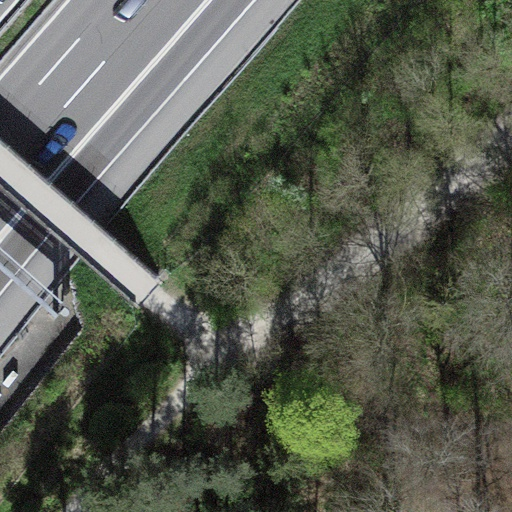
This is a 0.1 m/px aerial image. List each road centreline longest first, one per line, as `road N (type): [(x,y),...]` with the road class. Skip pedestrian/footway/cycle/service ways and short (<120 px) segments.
road 1 (track): [(223,356),(511,127)]
road 2 (track): [(0,161),(223,356)]
road 3 (motorway): [(0,250),(156,0)]
road 4 (track): [(223,356),(73,511)]
road 5 (motorway): [(0,156),(136,0)]
